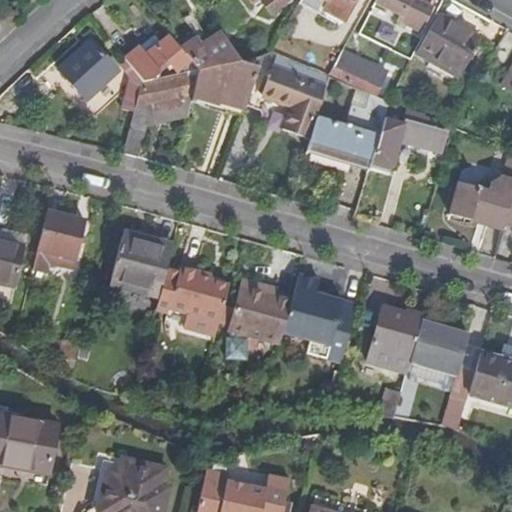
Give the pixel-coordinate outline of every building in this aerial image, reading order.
[(251,0),(255,5),(261,0),(270,12),(285,0),(251,0)] [(323,0),(301,0),(300,3),(323,15),(326,11),(330,3),(323,0)] [(323,0),(330,3),(326,11),(344,21),(354,0),(323,0)] [(416,25),(420,17),(427,20),(432,8),(415,0),(377,0),(377,3),(402,15),(400,18),(416,25)] [(480,38),(436,15),(415,56),(430,63),(431,64),(433,60),(463,75),(480,38)] [(199,28),(174,44),(179,50),(198,38),(204,44),(214,38),(199,28)] [(246,56),(226,29),(214,38),(204,44),(198,38),(179,50),(193,67),(189,92),(221,100),(223,95),(250,101),(267,56),(268,52),(246,56)] [(138,77),(153,74),(154,67),(157,65),(166,59),(173,67),(180,62),(185,69),(193,67),(179,50),(174,44),(169,36),(157,45),(143,57),(137,49),(124,59),(125,60),(138,76),(138,77)] [(151,38),(137,49),(143,57),(157,45),(151,38)] [(43,84),(76,107),(100,72),(69,49),(43,84)] [(344,50),(334,70),(378,92),(385,79),(374,73),(378,65),(365,58),(363,60),(344,50)] [(292,61),(274,54),(272,58),(270,57),(270,68),(287,73),(292,61)] [(118,108),(131,111),(133,103),(138,77),(138,76),(125,60),(116,67),(124,79),(118,108)] [(431,64),(430,63),(427,68),(458,84),(463,75),(433,60),(431,64)] [(318,119),(332,75),(292,61),(287,73),(270,68),(261,98),(270,101),(265,117),(286,123),(283,131),(311,140),(318,119)] [(185,69),(153,74),(138,77),(133,103),(152,101),(152,107),(161,106),(166,108),(172,108),(176,104),(178,101),(178,93),(189,92),(193,67),(185,69)] [(189,92),(189,98),(205,106),(225,110),(248,107),(250,101),(223,95),(221,100),(189,92)] [(311,140),(309,145),(373,164),(374,159),(387,119),(392,102),(374,94),(369,109),(353,105),(347,127),(318,119),(311,140)] [(131,111),(149,115),(152,101),(133,103),(131,111)] [(387,119),(374,159),(394,164),(400,143),(441,152),(447,129),(426,124),(428,116),(408,108),(405,123),(387,119)] [(123,152),(140,157),(149,115),(131,111),(123,152)] [(506,223),(511,203),(511,179),(500,175),(496,190),(461,180),(451,214),(504,229),(506,223)] [(48,210),(32,270),(45,274),(49,260),(72,267),(84,221),(48,210)] [(110,277),(160,293),(168,263),(174,243),(124,230),(110,277)] [(0,280),(15,284),(24,244),(0,238),(0,280)] [(183,327),(213,336),(228,282),(215,278),(217,271),(182,262),(181,266),(169,306),(187,311),(183,327)] [(306,349),(342,360),(359,302),(317,291),(320,279),(300,273),(292,299),(283,331),(309,339),(306,349)] [(228,329),(234,331),(250,335),(279,344),(283,331),(292,299),(274,294),(265,292),(266,286),(242,280),(228,329)] [(276,289),(266,286),(265,292),(274,294),(276,289)] [(411,366),(423,321),(426,312),(410,308),(408,313),(393,310),(387,329),(380,327),(369,364),(408,376),(411,366)] [(423,321),(411,366),(458,379),(446,425),(459,429),(469,393),(475,370),(461,365),(470,334),(423,321)] [(249,339),(250,335),(234,331),(233,335),(231,335),(227,356),(247,360),(251,339),(249,339)] [(57,367),(72,371),(79,342),(65,338),(57,367)] [(511,405),(511,354),(510,360),(480,351),(475,370),(469,393),(511,405)] [(384,407),(399,412),(402,399),(388,395),(384,407)] [(0,414),(0,476),(2,477),(5,465),(49,473),(57,425),(0,414)] [(108,507),(106,511),(162,511),(168,489),(161,487),(165,470),(120,461),(118,476),(105,474),(99,506),(108,507)] [(280,511),(288,479),(267,474),(264,489),(227,481),(228,474),(206,469),(195,511),(280,511)] [(368,511),(315,496),(311,507),(326,511),(368,511)]
